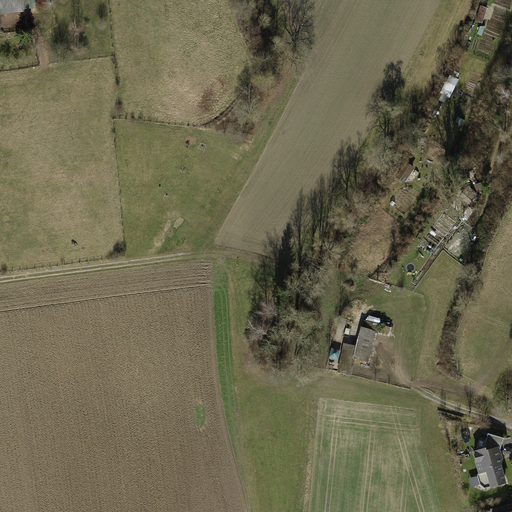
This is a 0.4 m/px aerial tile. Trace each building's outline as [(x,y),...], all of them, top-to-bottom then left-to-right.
[(23,0),(0,0),(0,14),(25,12),(23,0)] [(477,24),(483,25),(488,8),(481,6),(478,17),(479,18),(477,24)] [(444,92),(449,95),(458,79),(452,76),(446,86),(447,87),(444,92)] [(428,171),(422,182),(425,184),(432,173),(428,171)] [(390,178),(382,188),(386,191),(393,180),(390,178)] [(454,206),(447,215),(453,220),(460,211),(454,206)] [(445,241),(450,244),(460,229),(454,225),(447,235),(448,236),(445,241)] [(355,246),(349,255),(356,260),(362,250),(355,246)] [(344,342),(339,367),(354,370),(357,357),(373,360),(381,326),(362,322),(357,344),(344,342)] [(486,492),(509,486),(497,447),(473,454),(486,492)]
